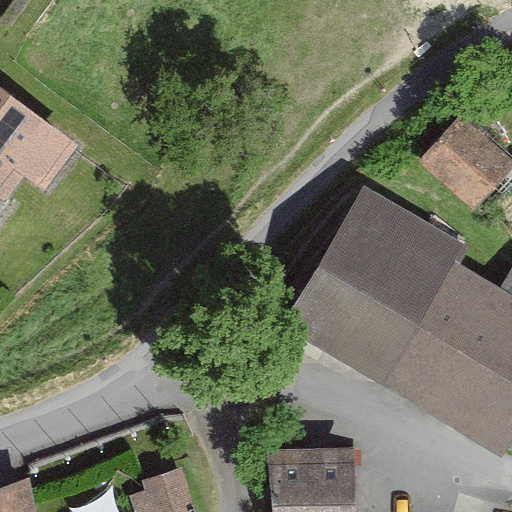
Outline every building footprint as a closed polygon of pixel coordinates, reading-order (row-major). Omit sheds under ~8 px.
[(0,68),(0,182),(21,154),(46,172),(79,128),(0,68)] [(511,140),(471,103),(425,152),(480,203),(511,169),(511,140)] [(470,238),(364,175),(281,313),(501,444),(511,425),(511,283),(461,253),(470,238)] [(356,511),(354,435),(272,437),(274,511),(356,511)] [(147,485),(132,490),(139,511),(197,511),(181,461),(143,473),(147,485)] [(0,511),(33,511),(29,467),(0,475),(0,511)]
